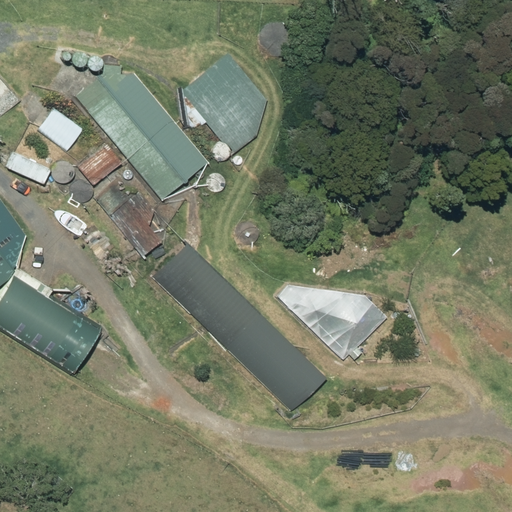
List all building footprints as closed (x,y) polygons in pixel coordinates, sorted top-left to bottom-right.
[(222,50),(177,88),(230,150),(232,148),(239,157),(252,145),(247,139),(253,134),(262,96),(222,50)] [(160,196),(205,158),(131,70),(117,70),(117,59),(98,60),(97,71),(72,92),(160,196)] [(79,127),(47,105),(32,128),(63,149),(79,127)] [(92,181),(118,158),(102,140),(75,162),(92,181)] [(45,167),(12,151),(5,167),(38,182),(45,167)] [(91,193),(140,253),(158,237),(145,221),(150,204),(132,184),(128,188),(115,173),(91,193)] [(0,278),(12,266),(24,234),(0,200),(0,278)] [(183,241),(152,274),(291,407),(323,374),(183,241)] [(99,325),(47,293),(49,289),(13,266),(0,285),(0,327),(69,372),(99,325)] [(395,302),(381,289),(370,300),(383,314),(395,302)] [(367,307),(355,296),(346,305),(357,316),(367,307)]
